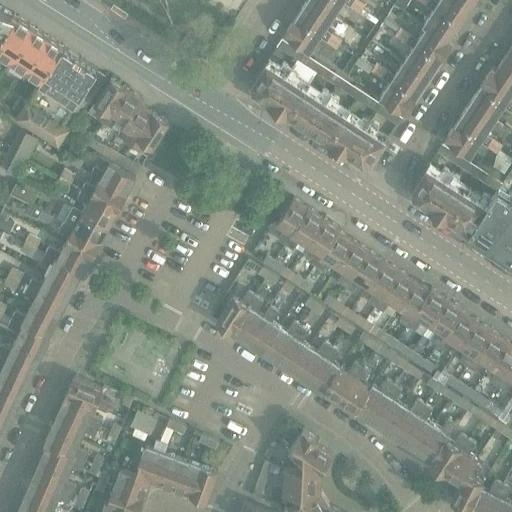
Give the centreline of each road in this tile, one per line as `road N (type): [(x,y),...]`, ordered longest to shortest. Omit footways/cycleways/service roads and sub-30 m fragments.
road 1 (residential): [(369,206),(507,0)]
road 2 (residential): [(0,505),(101,288)]
road 3 (residential): [(279,387),(101,288)]
road 4 (tertiary): [(207,105),(47,0)]
road 5 (residential): [(423,511),(353,438),(279,387)]
road 6 (tertiary): [(369,206),(207,105)]
road 7 (tertiary): [(511,299),(369,206)]
road 8 (residential): [(216,511),(279,387)]
road 9 (residential): [(279,0),(207,105)]
